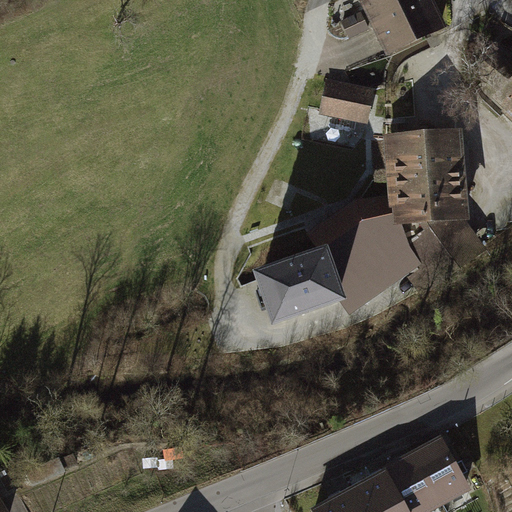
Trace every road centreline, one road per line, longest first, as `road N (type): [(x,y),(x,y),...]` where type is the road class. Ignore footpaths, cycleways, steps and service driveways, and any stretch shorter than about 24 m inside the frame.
road 1 (residential): [(511,362),(460,395),(236,493)]
road 2 (residential): [(511,154),(447,94),(461,0)]
